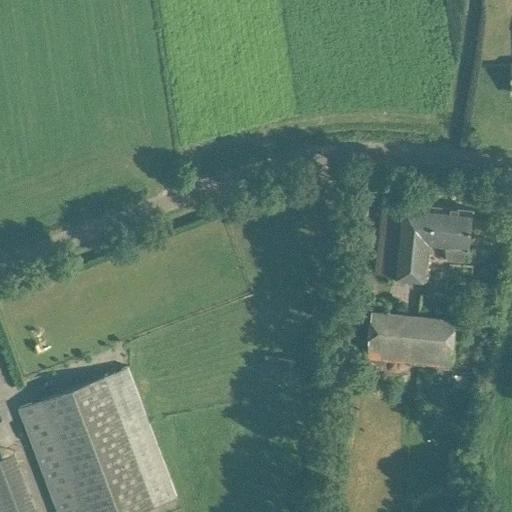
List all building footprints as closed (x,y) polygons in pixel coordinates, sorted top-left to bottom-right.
[(468,262),(473,209),(383,200),(376,275),(427,279),(431,244),(445,245),(447,260),(468,262)] [(372,311),(368,357),(451,364),(455,318),(372,311)] [(292,369),(294,357),(265,353),(264,365),(292,369)] [(127,366),(19,407),(58,511),(135,511),(177,496),(127,366)] [(15,451),(0,456),(0,511),(35,511),(38,511),(15,451)]
